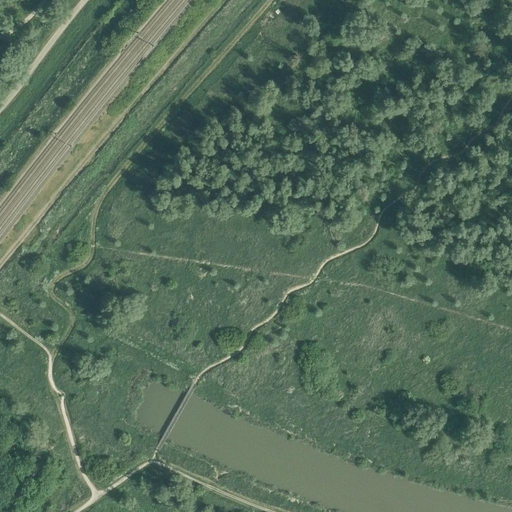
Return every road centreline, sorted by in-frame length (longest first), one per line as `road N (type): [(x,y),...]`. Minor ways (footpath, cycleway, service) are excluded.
road 1 (track): [(53,353),(71,318),(51,285),(89,260),(102,196),(272,0)]
road 2 (track): [(0,265),(224,0)]
road 3 (track): [(97,494),(53,388),(53,353)]
road 4 (track): [(0,110),(84,0)]
